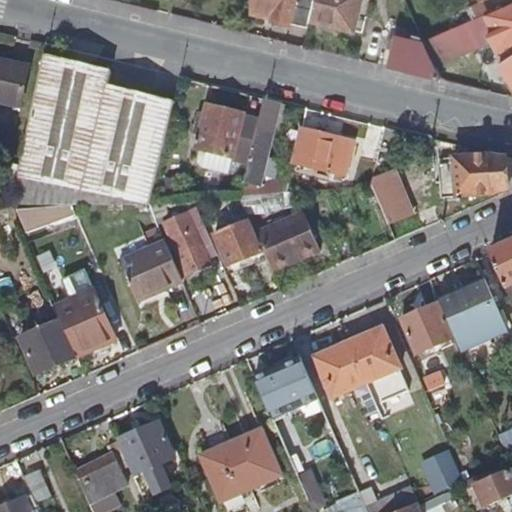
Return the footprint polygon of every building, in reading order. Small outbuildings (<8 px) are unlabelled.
[(297,0),(256,0),(252,18),(291,28),(297,0)] [(316,0),(311,23),(354,33),(361,0),(316,0)] [(475,23),(490,16),(485,3),(470,10),(471,12),(475,23)] [(511,5),(496,13),(507,38),(511,48),(511,62),(510,64),(511,69),(511,79),(511,80),(511,81),(511,5)] [(459,18),(463,28),(475,23),(471,12),(459,18)] [(436,70),(507,38),(496,13),(490,16),(475,23),(463,28),(425,45),(427,50),(436,70)] [(387,70),(442,83),(436,70),(427,50),(394,42),(387,70)] [(31,65),(0,57),(0,97),(23,102),(31,65)] [(13,208),(75,208),(150,208),(174,105),(108,90),(111,75),(45,59),(17,189),(13,208)] [(250,163),(241,200),(258,199),(279,197),(281,189),(262,183),(281,106),(265,102),(260,122),(250,163)] [(235,159),(250,163),(260,122),(247,119),(248,116),(209,108),(199,150),(201,151),(198,165),(203,171),(229,177),(235,159)] [(354,144),(303,132),(295,165),(336,176),(336,182),(342,184),(344,178),(345,178),(354,144)] [(444,201),(499,197),(510,193),(507,161),(495,158),(456,160),(456,166),(441,168),(443,187),(444,201)] [(380,211),(390,235),(407,227),(403,218),(410,215),(404,202),(392,177),(372,187),(371,189),(380,211)] [(241,200),(249,220),(261,216),(261,217),(275,213),(286,212),(285,196),(279,197),(258,199),(241,200)] [(75,218),(74,209),(19,216),(28,236),(75,218)] [(199,213),(191,217),(166,227),(188,275),(212,264),(210,260),(218,256),(199,213)] [(269,266),(272,274),(321,254),(304,215),(256,235),(264,255),(269,266)] [(264,255),(256,235),(252,227),(218,241),(230,271),(235,268),(240,277),(255,271),(250,261),(264,255)] [(511,247),(493,256),(511,299),(511,247)] [(137,310),(185,290),(169,252),(121,272),(137,310)] [(255,271),(269,266),(264,255),(250,261),(255,271)] [(229,308),(240,303),(231,284),(220,290),(229,308)] [(500,319),(484,285),(444,302),(458,337),(500,319)] [(56,310),(62,322),(70,341),(75,338),(85,358),(117,344),(95,294),(56,310)] [(456,337),(441,305),(405,321),(419,353),(456,337)] [(38,377),(78,361),(70,341),(62,322),(23,339),(38,377)] [(382,331),(348,346),(366,388),(378,383),(398,374),(400,373),(382,331)] [(366,388),(348,346),(315,360),(333,402),(366,388)] [(292,365),(263,377),(275,407),(305,394),(292,365)] [(404,389),(398,374),(378,383),(384,397),(404,389)] [(425,380),(430,390),(444,384),(440,374),(425,380)] [(438,429),(431,414),(422,419),(429,433),(438,429)] [(291,421),(274,427),(298,481),(314,473),(291,421)] [(157,422),(116,441),(117,443),(128,468),(132,477),(143,472),(153,495),(169,488),(159,465),(173,459),(157,422)] [(284,479),(263,432),(200,459),(220,506),(284,479)] [(511,433),(500,439),(511,465),(511,433)] [(108,447),(111,454),(120,472),(128,468),(117,443),(108,447)] [(111,454),(74,469),(89,502),(112,493),(126,486),(120,472),(111,454)] [(51,496),(40,472),(27,479),(37,503),(51,496)] [(485,511),(511,500),(511,472),(468,492),(476,511),(485,511)] [(411,489),(365,510),(365,511),(405,511),(419,506),(411,489)] [(112,493),(89,502),(93,511),(104,511),(118,506),(112,493)] [(29,511),(25,501),(0,511),(29,511)]
